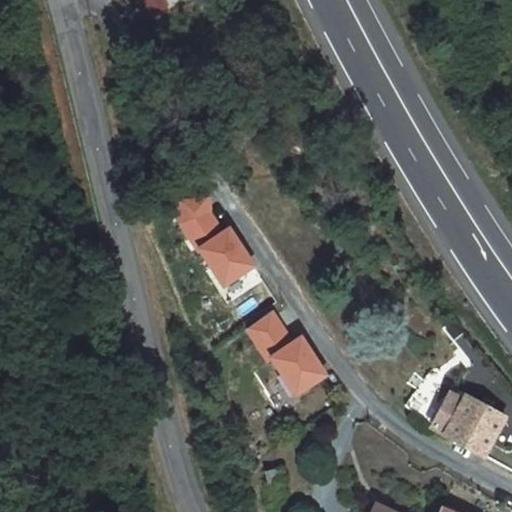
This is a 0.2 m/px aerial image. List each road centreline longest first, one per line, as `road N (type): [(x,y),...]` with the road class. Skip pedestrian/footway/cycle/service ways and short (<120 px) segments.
road 1 (unclassified): [(99,0),(376,412),(511,497)]
road 2 (tertiary): [(184,511),(155,421),(56,0)]
road 3 (secondary): [(333,0),(406,149),(511,303)]
road 4 (secondary): [(511,245),(426,125),(358,0)]
